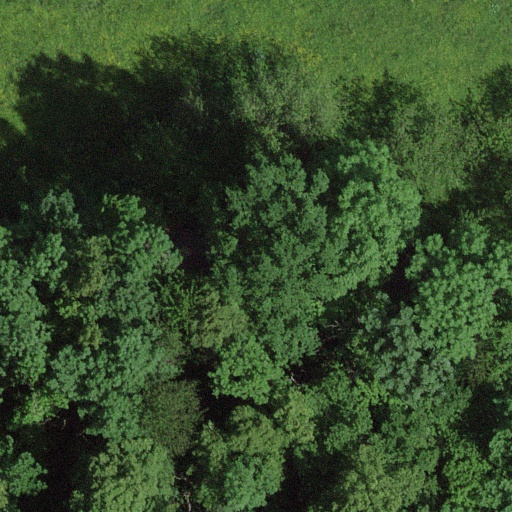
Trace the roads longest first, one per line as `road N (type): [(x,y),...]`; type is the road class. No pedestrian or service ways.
road 1 (track): [(511,309),(430,295),(215,287)]
road 2 (unclassified): [(215,287),(0,289)]
